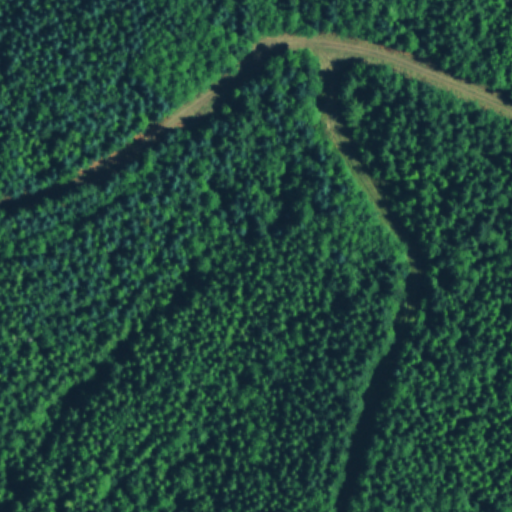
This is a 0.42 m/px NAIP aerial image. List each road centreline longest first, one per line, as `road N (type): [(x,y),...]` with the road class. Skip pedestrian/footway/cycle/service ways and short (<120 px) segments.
road 1 (track): [(0,203),(18,204),(216,90),(274,41),(350,45),(511,106)]
road 2 (track): [(352,511),(365,410),(419,304),(413,258),(334,134),(328,100),(350,45)]
road 3 (track): [(0,252),(65,232),(173,153),(216,90)]
